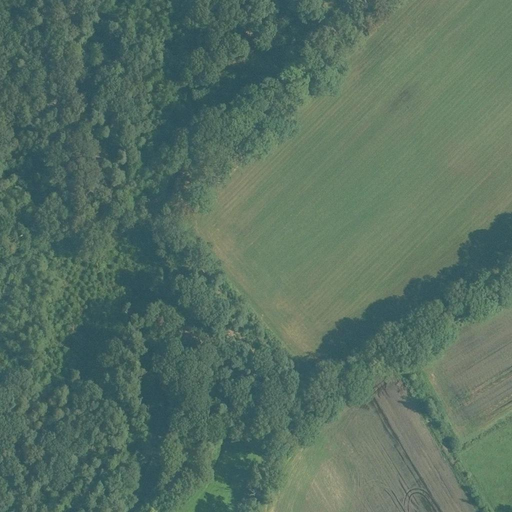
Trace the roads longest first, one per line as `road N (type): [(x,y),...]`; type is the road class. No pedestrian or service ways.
road 1 (track): [(384,0),(171,206)]
road 2 (track): [(282,443),(304,410),(511,280)]
road 3 (track): [(171,206),(0,237)]
